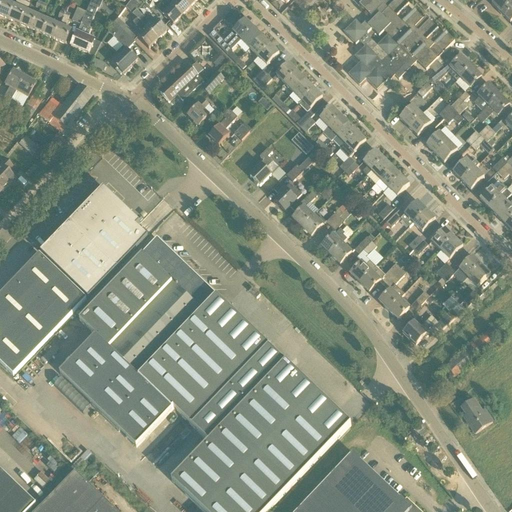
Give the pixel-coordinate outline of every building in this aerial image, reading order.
[(18,0),(18,1),(15,7),(10,21),(21,26),(27,12),(30,5),(23,2),(23,0),(18,0)] [(151,26),(137,11),(142,7),(133,0),(132,0),(126,8),(138,20),(158,41),(168,32),(156,20),(151,26)] [(174,26),(182,17),(172,7),(168,3),(164,0),(162,0),(160,3),(161,4),(157,9),(164,16),(174,26)] [(181,0),(178,0),(172,7),(182,17),(191,9),(181,0)] [(198,0),(181,0),(191,9),(199,0),(198,0)] [(365,0),(359,6),(374,20),(417,63),(418,63),(426,72),(430,68),(437,75),(444,68),(437,61),(455,43),(446,34),(444,36),(429,22),(424,28),(420,24),(424,21),(415,12),(412,14),(407,9),(409,7),(402,0),(397,0),(365,0)] [(511,4),(511,2),(509,0),(495,0),(497,1),(492,6),(501,15),(511,4)] [(15,7),(4,2),(0,10),(0,16),(10,21),(15,7)] [(511,4),(501,15),(511,24),(511,22),(511,4)] [(89,56),(95,41),(88,38),(92,30),(90,29),(99,8),(90,5),(86,14),(82,24),(77,34),(71,48),(89,56)] [(58,19),(63,21),(66,13),(67,12),(62,10),(58,19)] [(82,24),(86,14),(78,10),(74,20),(82,24)] [(234,10),(230,14),(236,20),(240,15),(234,10)] [(21,26),(32,31),(38,17),(27,12),(21,26)] [(63,21),(60,27),(54,40),(66,45),(72,32),(67,30),(70,24),(67,22),(69,18),(70,19),(71,15),(66,13),(63,21)] [(49,22),(38,17),(32,31),(43,35),(49,22)] [(134,42),(138,39),(119,20),(115,24),(134,42)] [(149,50),(158,41),(138,20),(134,24),(143,34),(138,39),(149,50)] [(377,92),(389,80),(387,79),(392,74),(399,81),(417,63),(374,20),(368,26),(366,23),(362,27),(356,22),(344,34),(356,46),(359,43),(365,49),(355,58),(361,64),(349,76),(360,87),(366,81),(377,92)] [(233,51),(242,42),(254,30),(245,21),(233,33),(238,38),(229,47),(222,40),(217,45),(227,55),(232,50),(233,51)] [(60,27),(49,22),(43,35),(54,40),(60,27)] [(135,44),(134,42),(115,24),(108,32),(122,46),(116,53),(120,57),(113,65),(117,70),(116,71),(121,76),(122,75),(123,76),(123,75),(125,77),(132,70),(131,68),(138,61),(128,51),(135,44)] [(263,38),(254,30),(242,42),(250,50),(263,38)] [(250,50),(259,59),(271,47),(263,38),(250,50)] [(201,58),(209,59),(209,47),(201,47),(201,58)] [(279,56),(271,47),(259,59),(267,68),(279,56)] [(236,64),(241,59),(234,52),(229,57),(236,64)] [(219,54),(213,59),(221,68),(227,62),(219,54)] [(460,80),(472,68),(462,58),(450,69),(460,80)] [(236,64),(243,71),(248,66),(241,59),(236,64)] [(285,86),(298,74),(289,65),(276,77),(285,86)] [(198,77),(199,76),(189,66),(159,93),(169,104),(177,96),(183,103),(204,83),(198,77)] [(449,73),(444,68),(437,75),(428,84),(433,89),(449,73)] [(472,68),(460,80),(471,90),(482,78),(472,68)] [(258,86),(268,76),(263,71),(253,81),(258,86)] [(5,86),(16,93),(24,79),(13,72),(5,86)] [(306,82),(298,74),(285,86),(293,94),(306,82)] [(210,96),(224,81),(217,75),(203,90),(210,96)] [(258,86),(263,91),(272,81),(268,76),(258,86)] [(16,93),(27,99),(35,85),(24,79),(16,93)] [(293,94),(302,103),(314,91),(306,82),(293,94)] [(423,99),(433,89),(428,84),(418,94),(423,99)] [(72,123),(93,97),(80,86),(60,111),(50,102),(39,116),(66,138),(76,127),(72,123)] [(475,104),(483,113),(500,96),(489,86),(478,97),(480,99),(475,104)] [(447,90),(444,87),(438,94),(441,97),(447,90)] [(302,103),(299,105),(308,114),(311,111),(323,99),(314,91),(302,103)] [(27,124),(39,106),(44,98),(36,92),(18,118),(27,124)] [(464,104),(470,98),(466,94),(451,108),(454,111),(456,113),(464,104)] [(280,108),(284,103),(277,96),(273,101),(280,108)] [(500,96),(483,113),(477,119),(483,125),(494,114),(498,118),(510,106),(500,96)] [(16,104),(11,101),(7,109),(12,112),(16,105),(16,104)] [(204,101),(188,118),(194,123),(193,124),(197,128),(198,127),(199,128),(210,117),(204,112),(209,106),(204,101)] [(280,108),(287,115),(291,110),(284,103),(280,108)] [(456,113),(459,116),(459,117),(468,108),(464,104),(456,113)] [(439,116),(444,121),(454,111),(451,108),(449,106),(439,116)] [(409,129),(422,116),(413,107),(400,120),(409,129)] [(329,129),(341,117),(332,108),(320,121),(329,129)] [(225,132),(238,119),(229,111),(224,117),(227,120),(209,138),(219,147),(230,137),(225,132)] [(448,125),(449,126),(453,121),(458,116),(459,116),(456,113),(454,111),(444,121),(448,125)] [(288,117),(297,125),(301,130),(311,120),(306,115),(301,120),(293,112),(288,117)] [(466,114),(463,117),(470,123),(473,119),(466,114)] [(422,116),(409,129),(418,138),(431,125),(422,116)] [(458,116),(453,121),(459,126),(464,121),(458,116)] [(349,126),(341,117),(329,129),(337,138),(349,126)] [(301,130),(306,134),(316,125),(311,120),(301,130)] [(242,142),(250,133),(243,126),(234,135),(242,142)] [(337,138),(345,146),(358,134),(349,126),(337,138)] [(483,140),(492,132),(488,128),(479,136),(481,138),(483,140)] [(483,140),(485,143),(487,144),(491,141),(496,136),(492,132),(483,140)] [(481,138),(479,136),(476,133),(466,143),(471,148),(481,138)] [(60,146),(65,141),(57,134),(52,139),(60,146)] [(349,160),(350,159),(366,143),(358,134),(345,146),(346,146),(340,152),(349,160)] [(436,156),(449,143),(440,134),(427,147),(436,156)] [(300,135),(292,142),(306,156),(313,149),(300,135)] [(33,157),(40,150),(26,137),(19,145),(33,157)] [(485,143),(483,140),(481,138),(471,148),(476,152),(479,148),(485,143)] [(326,148),(319,141),(316,145),(323,152),(326,148)] [(491,141),(487,144),(489,146),(493,150),(497,147),(491,141)] [(449,143),(436,156),(445,165),(458,152),(449,143)] [(485,143),(479,148),(483,152),(484,151),(484,152),(489,146),(487,144),(485,143)] [(52,157),(58,149),(52,145),(47,153),(48,154),(51,156),(52,157)] [(333,155),(326,148),(323,152),(330,159),(333,155)] [(363,173),(367,177),(384,161),(375,152),(363,164),(367,168),(363,173)] [(279,169),(273,163),(268,158),(261,166),(261,165),(256,170),(257,171),(250,178),(255,183),(254,184),(257,187),(259,186),(260,188),(272,176),(279,169)] [(0,192),(9,184),(10,185),(14,179),(8,173),(12,168),(2,159),(0,160),(0,166),(2,168),(0,169),(0,192)] [(314,164),(309,159),(305,163),(310,168),(314,164)] [(340,169),(345,174),(355,164),(350,159),(349,160),(344,165),(340,169)] [(508,165),(507,164),(503,160),(493,170),(498,175),(508,165)] [(376,186),(393,169),(384,161),(367,177),(376,186)] [(462,183),(476,170),(466,161),(453,174),(462,183)] [(359,168),(355,164),(345,174),(349,178),(359,168)] [(511,169),(508,165),(498,175),(504,181),(509,176),(511,179),(511,169)] [(287,177),(294,184),(304,173),(298,167),(287,177)] [(389,190),(401,178),(393,169),(376,186),(384,194),(389,190)] [(476,170),(462,183),(471,192),(484,179),(476,170)] [(401,178),(389,190),(397,199),(410,187),(401,178)] [(278,197),(280,199),(276,204),(285,213),(297,202),(289,194),(294,190),(290,186),(286,190),(285,190),(278,197)] [(489,210),(507,192),(507,191),(502,186),(496,192),(492,189),(480,201),(489,210)] [(104,189),(42,254),(41,254),(89,300),(148,239),(137,228),(140,224),(104,189)] [(356,202),(358,204),(361,200),(352,192),(345,199),(353,206),(356,202)] [(509,206),(506,202),(511,196),(507,192),(489,210),(497,218),(509,206)] [(318,198),(313,193),(304,202),(309,206),(318,198)] [(368,207),(361,200),(358,204),(365,211),(368,207)] [(509,206),(497,218),(506,227),(511,220),(511,202),(509,206)] [(401,220),(410,229),(414,225),(427,212),(418,203),(404,216),(405,216),(401,220)] [(389,207),(379,217),(384,222),(393,212),(389,207)] [(293,220),(302,229),(314,218),(313,218),(304,209),(293,220)] [(331,228),(340,219),(345,213),(341,209),(327,224),(331,228)] [(419,238),(423,234),(436,221),(427,212),(414,225),(410,229),(419,238)] [(312,238),(326,224),(316,215),(313,218),(314,218),(302,229),(312,238)] [(391,229),(401,220),(396,215),(386,225),(391,229)] [(340,219),(331,228),(336,233),(344,224),(340,219)] [(385,234),(389,238),(393,235),(389,230),(385,234)] [(441,253),(454,240),(445,230),(432,243),(441,253)] [(322,248),(331,257),(343,245),(347,240),(344,236),(345,235),(341,231),(335,237),(333,236),(322,248)] [(360,256),(364,252),(372,243),(375,240),(371,236),(368,239),(355,252),(360,256)] [(414,252),(424,242),(419,238),(409,248),(410,248),(405,253),(409,256),(414,252)] [(454,240),(441,253),(450,262),(463,249),(454,240)] [(144,255),(125,274),(80,322),(96,337),(60,375),(137,449),(174,410),(193,428),(269,348),(217,298),(210,291),(209,291),(204,286),(203,285),(197,280),(197,279),(196,278),(196,279),(191,273),(190,272),(191,271),(185,266),(184,267),(183,266),(178,261),(177,260),(171,255),(170,254),(165,249),(165,248),(158,241),(153,245),(154,246),(149,250),(148,251),(149,251),(144,256),(144,255)] [(428,247),(424,242),(414,252),(419,257),(428,247)] [(377,248),(372,243),(364,252),(369,257),(377,248)] [(352,254),(343,245),(331,257),(341,266),(352,254)] [(15,281),(62,326),(87,300),(40,255),(15,281)] [(468,280),(481,267),(472,258),(459,271),(468,280)] [(360,285),(376,268),(370,263),(366,267),(362,264),(351,275),(360,285)] [(437,275),(441,280),(451,270),(446,265),(437,275)] [(380,283),(385,288),(401,271),(396,266),(386,277),(376,268),(360,285),(370,294),(380,283)] [(481,267),(468,280),(477,289),(491,276),(481,267)] [(451,270),(441,280),(446,284),(456,275),(451,270)] [(380,303),(389,312),(400,301),(405,296),(396,287),(406,276),(401,271),(385,288),(390,292),(380,303)] [(0,314),(38,351),(62,326),(15,281),(0,296),(0,314)] [(258,294),(253,289),(249,293),(257,300),(261,296),(258,294)] [(474,293),(464,302),(469,307),(479,298),(474,293)] [(430,298),(425,294),(416,302),(421,307),(430,298)] [(400,301),(389,312),(399,321),(410,310),(400,301)] [(435,339),(443,331),(464,312),(453,301),(445,309),(449,314),(438,324),(435,321),(430,327),(426,323),(420,329),(414,324),(402,336),(411,345),(413,343),(416,346),(425,337),(427,339),(431,335),(435,339)] [(0,363),(14,377),(38,351),(0,314),(0,363)] [(46,365),(60,351),(55,346),(41,361),(46,365)] [(193,428),(209,444),(285,364),(269,348),(193,428)] [(172,483),(202,511),(269,511),(351,427),(286,364),(285,364),(209,444),(172,483)] [(482,414),(474,401),(462,409),(469,420),(466,422),(475,435),(493,424),(485,412),(482,414)] [(401,416),(412,428),(419,421),(409,409),(401,416)] [(299,511),(412,511),(411,511),(409,511),(404,511),(400,508),(404,504),(353,455),(299,511)] [(0,511),(29,511),(36,505),(0,470),(0,511)] [(116,511),(75,473),(36,511),(116,511)]
